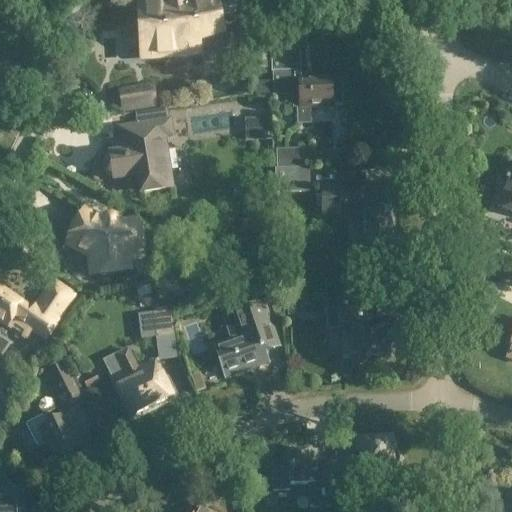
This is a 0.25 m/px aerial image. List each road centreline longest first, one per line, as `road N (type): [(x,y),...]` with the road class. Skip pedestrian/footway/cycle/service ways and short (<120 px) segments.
road 1 (residential): [(97,511),(277,416),(440,400)]
road 2 (residential): [(440,400),(446,49)]
road 3 (track): [(89,0),(0,168)]
